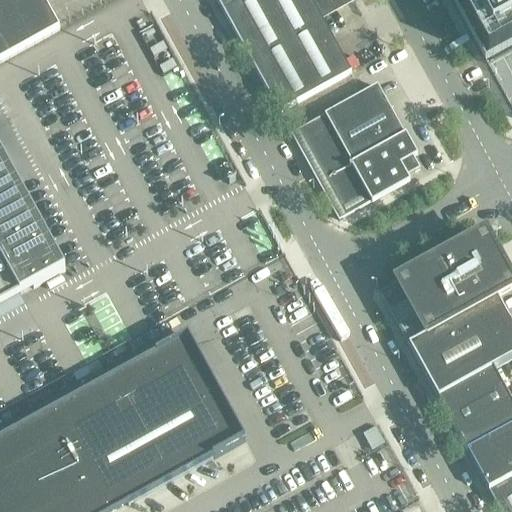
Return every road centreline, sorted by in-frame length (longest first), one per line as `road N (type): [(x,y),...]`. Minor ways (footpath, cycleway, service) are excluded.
road 1 (unclassified): [(330,277),(176,0)]
road 2 (unclassified): [(461,511),(330,277)]
road 3 (unclassified): [(503,181),(401,0)]
road 4 (unclassified): [(330,277),(503,181)]
